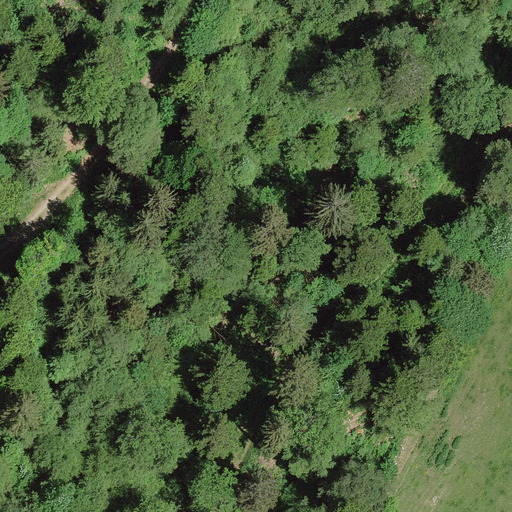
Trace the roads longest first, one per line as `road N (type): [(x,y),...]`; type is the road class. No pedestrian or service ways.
road 1 (track): [(511,134),(471,163),(318,331),(259,416),(217,511)]
road 2 (track): [(197,0),(114,137),(0,248)]
road 3 (track): [(114,137),(117,0)]
